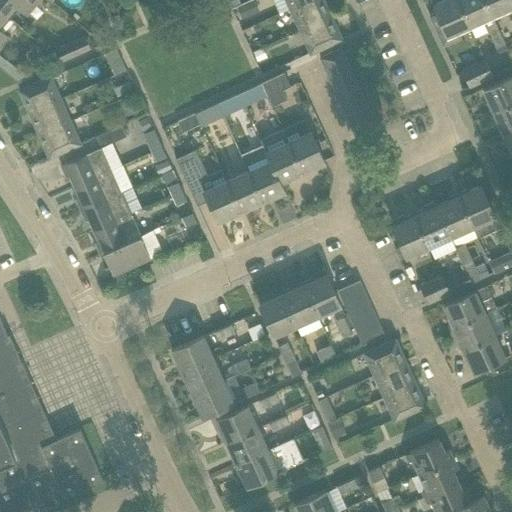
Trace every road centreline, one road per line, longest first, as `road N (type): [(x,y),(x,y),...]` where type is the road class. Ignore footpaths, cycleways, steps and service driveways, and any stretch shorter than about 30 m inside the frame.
road 1 (residential): [(511,482),(496,488),(419,330),(381,296),(343,216)]
road 2 (residential): [(343,216),(344,191),(359,177),(448,136),(391,0)]
road 3 (residential): [(99,329),(343,216)]
road 4 (unclassified): [(183,511),(99,329)]
road 5 (unclassified): [(99,329),(0,159)]
